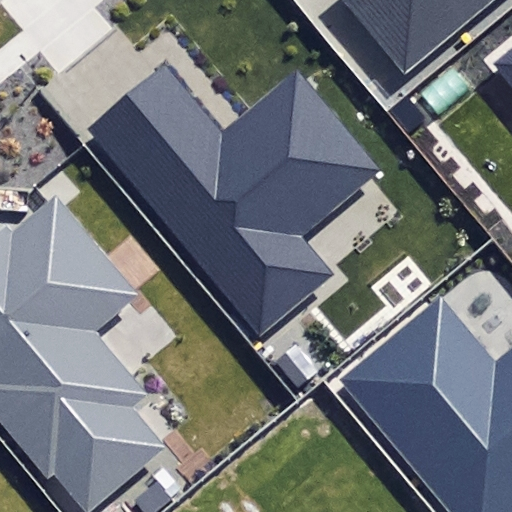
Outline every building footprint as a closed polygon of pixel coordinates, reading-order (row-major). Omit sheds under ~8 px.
[(341,0),(404,77),(497,0),(341,0)] [(511,46),(492,63),(511,86),(511,46)] [(223,131),(164,62),(85,128),(262,334),(333,274),(301,236),(382,167),(298,68),(223,131)] [(0,420),(50,480),(55,475),(86,511),(163,448),(129,407),(145,394),(93,331),(137,295),(55,196),(13,231),(6,223),(0,227),(0,420)] [(341,381),(450,511),(511,511),(511,348),(493,364),(439,300),(341,381)]
